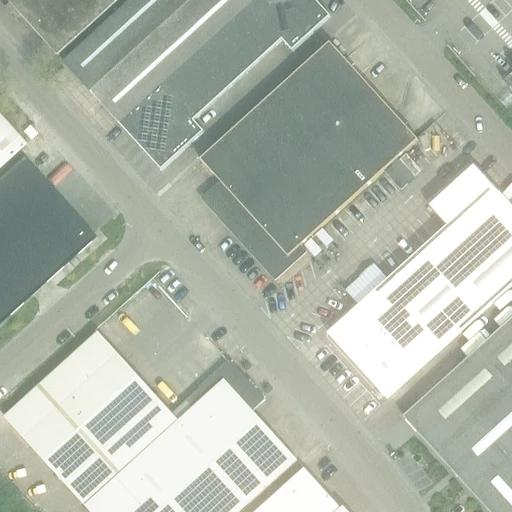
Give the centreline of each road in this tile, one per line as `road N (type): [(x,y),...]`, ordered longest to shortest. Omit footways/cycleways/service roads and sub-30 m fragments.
road 1 (unclassified): [(154,228),(305,388),(401,511)]
road 2 (unclassified): [(0,54),(154,228)]
road 3 (unclassified): [(511,158),(366,0)]
road 4 (unclassified): [(154,228),(0,366)]
